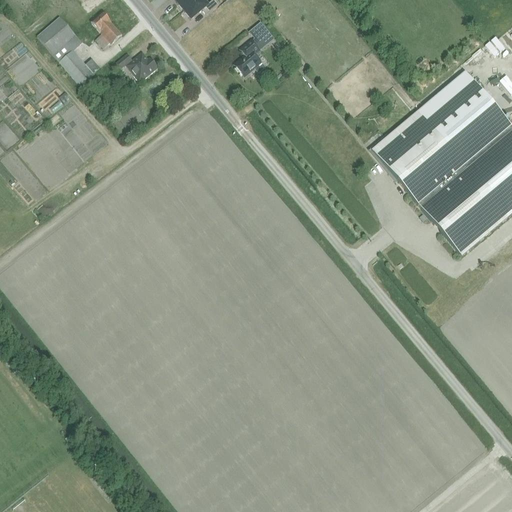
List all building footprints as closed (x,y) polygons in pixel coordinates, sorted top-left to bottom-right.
[(180,0),(176,4),(183,12),(198,0),(180,0)] [(198,0),(183,12),(191,21),(202,12),(206,17),(218,6),(214,1),(206,7),(200,0),(198,0)] [(274,12),(265,18),(268,23),(278,17),(274,12)] [(109,48),(121,36),(102,14),(90,24),(101,36),(94,42),(103,51),(108,47),(109,48)] [(91,61),(85,66),(74,53),(82,45),(59,19),(37,39),(80,89),(94,77),(93,75),(99,70),(91,61)] [(259,51),(255,47),(269,35),(260,24),(248,34),(254,40),(240,52),(245,58),(234,67),(243,79),(253,70),(258,76),(265,69),(254,56),(259,51)] [(192,40),(188,43),(193,53),(198,50),(192,40)] [(139,85),(157,70),(149,59),(147,60),(142,54),(132,62),(127,56),(116,65),(121,72),(125,68),(139,85)] [(418,114),(371,153),(459,257),(506,218),(511,212),(511,130),(511,129),(465,74),(418,114)] [(120,78),(115,82),(119,87),(125,83),(120,78)] [(382,101),(389,107),(401,95),(395,88),(382,101)] [(70,101),(65,96),(60,100),(65,105),(70,101)] [(405,102),(395,108),(400,117),(410,110),(405,102)] [(372,128),(382,140),(393,131),(383,119),(372,128)]
